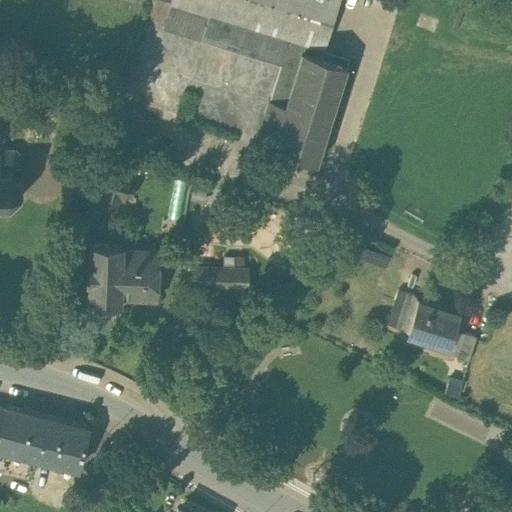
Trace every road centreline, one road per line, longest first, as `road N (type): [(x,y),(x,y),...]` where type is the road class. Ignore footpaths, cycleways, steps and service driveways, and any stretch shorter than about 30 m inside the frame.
road 1 (residential): [(207,152),(511,299)]
road 2 (tertiary): [(290,511),(85,391),(0,367)]
